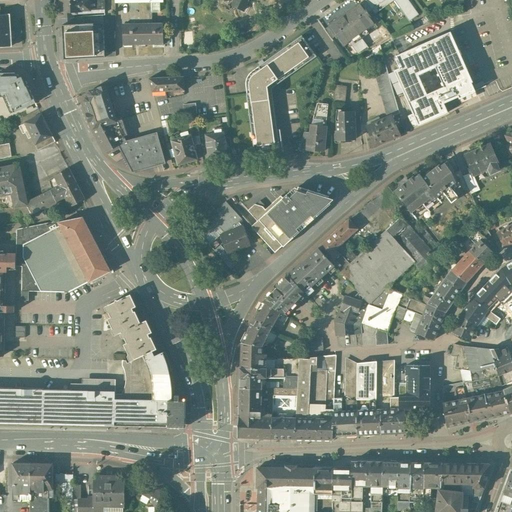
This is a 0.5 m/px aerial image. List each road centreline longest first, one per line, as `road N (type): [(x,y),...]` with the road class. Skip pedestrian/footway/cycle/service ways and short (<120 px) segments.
road 1 (residential): [(48,70),(224,61),(283,34),(328,0)]
road 2 (secondary): [(48,70),(113,238),(140,274)]
road 3 (residential): [(222,452),(437,443)]
road 4 (secondary): [(511,97),(379,156),(322,170)]
road 5 (residential): [(436,345),(333,350),(296,305),(262,281)]
road 6 (secondary): [(345,202),(403,158),(511,111)]
road 7 (secondary): [(151,291),(193,379),(201,451)]
road 8 (secondary): [(258,178),(139,181),(99,163)]
road 9 (residential): [(436,345),(469,286),(511,252)]
